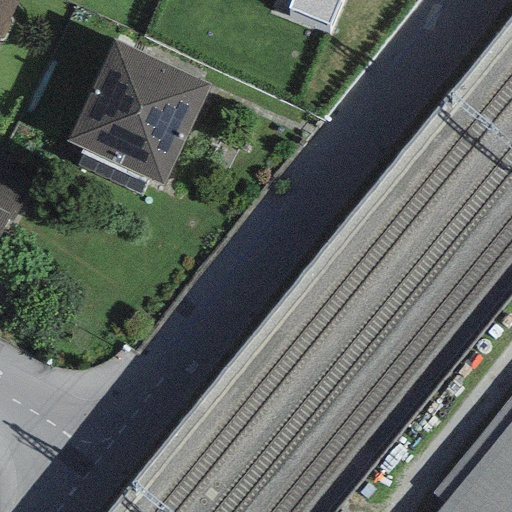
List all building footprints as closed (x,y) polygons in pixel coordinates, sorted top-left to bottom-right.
[(4,0),(0,0),(0,46),(19,6),(4,0)] [(275,1),(273,0),(173,0),(162,25),(247,64),(275,1)] [(208,94),(115,53),(71,153),(164,194),(208,94)] [(0,245),(29,192),(0,176),(0,245)] [(511,511),(511,409),(427,511),(511,511)]
